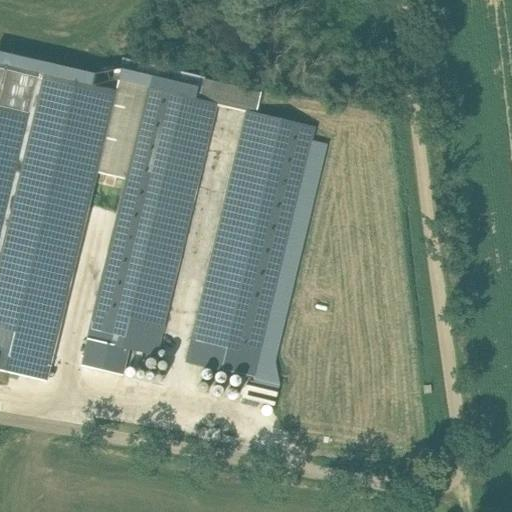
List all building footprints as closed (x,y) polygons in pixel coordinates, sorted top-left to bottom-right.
[(0,370),(47,381),(116,92),(0,64),(0,370)] [(197,84),(199,76),(174,70),(172,78),(197,84)] [(83,366),(123,375),(129,348),(156,354),(214,104),(147,88),(83,366)] [(188,362),(255,378),(314,128),(247,112),(188,362)] [(274,403),(275,389),(245,386),(243,400),(274,403)]
